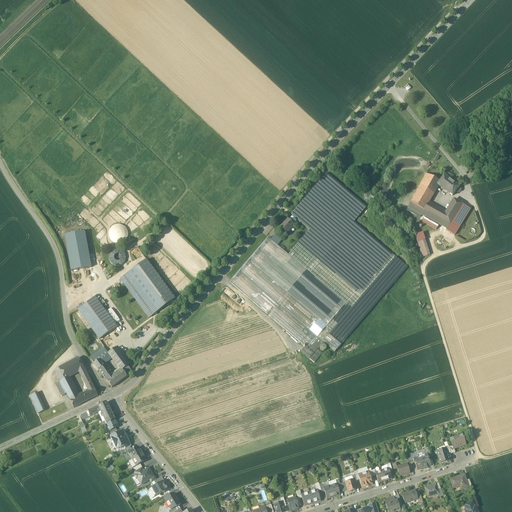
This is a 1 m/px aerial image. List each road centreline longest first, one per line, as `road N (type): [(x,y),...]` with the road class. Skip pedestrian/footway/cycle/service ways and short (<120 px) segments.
road 1 (tertiary): [(470,0),(296,184),(139,375),(111,396)]
road 2 (track): [(477,212),(481,239),(422,268),(483,458)]
road 3 (unclassified): [(111,396),(70,333),(54,246),(0,160)]
road 4 (residential): [(317,511),(468,461)]
road 5 (residential): [(111,396),(200,511)]
road 6 (tertiary): [(111,396),(0,447)]
